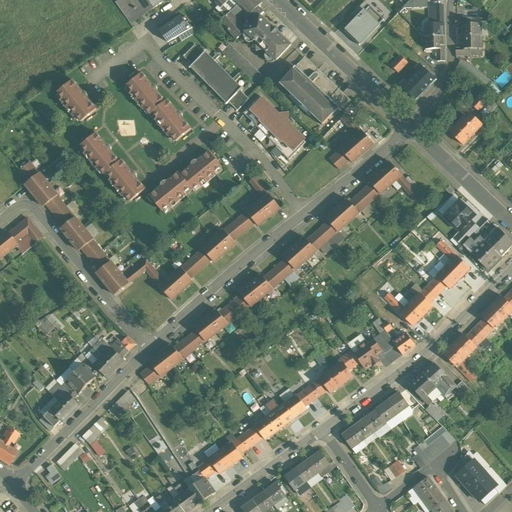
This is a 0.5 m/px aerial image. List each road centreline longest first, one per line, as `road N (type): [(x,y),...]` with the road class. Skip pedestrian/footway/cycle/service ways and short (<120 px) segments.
road 1 (residential): [(303,215),(138,32),(182,0)]
road 2 (residential): [(321,429),(433,351),(511,272)]
road 3 (residential): [(149,348),(32,209),(17,206),(0,220)]
road 4 (residential): [(149,348),(303,215)]
road 5 (residential): [(16,480),(149,348)]
road 6 (residential): [(278,0),(411,124)]
road 7 (residential): [(411,124),(511,225)]
road 8 (residential): [(303,215),(411,124)]
road 9 (residential): [(449,0),(449,72),(411,124)]
road 10 (residential): [(213,511),(321,429)]
